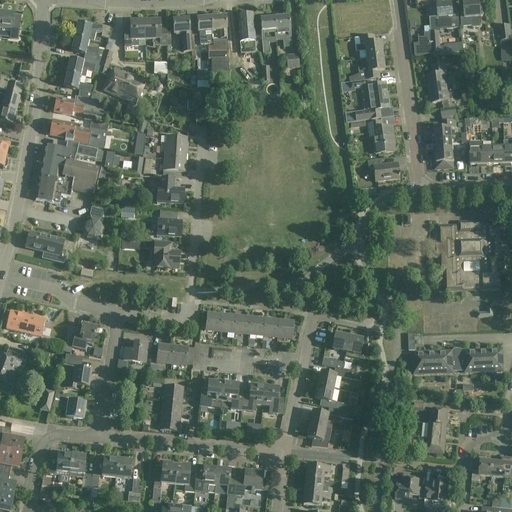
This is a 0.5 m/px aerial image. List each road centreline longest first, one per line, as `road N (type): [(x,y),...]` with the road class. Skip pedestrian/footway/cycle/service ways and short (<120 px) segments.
road 1 (residential): [(0,279),(38,95),(43,0)]
road 2 (residential): [(511,181),(422,185),(396,0)]
road 3 (residential): [(116,313),(190,320),(201,128)]
road 4 (residential): [(189,0),(64,0)]
road 5 (residential): [(29,511),(44,442),(62,433),(96,436)]
road 6 (residential): [(96,436),(116,313)]
road 7 (residential): [(0,279),(116,313)]
